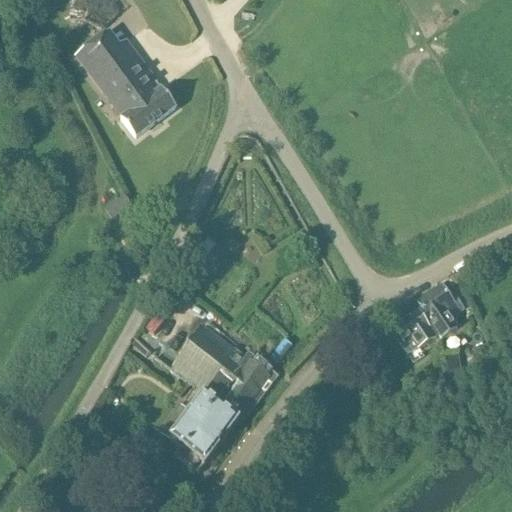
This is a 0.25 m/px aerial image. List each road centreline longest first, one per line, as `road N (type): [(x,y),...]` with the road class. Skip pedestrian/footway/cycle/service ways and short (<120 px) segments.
road 1 (unclassified): [(22,511),(247,99)]
road 2 (unclassified): [(214,511),(271,419),(378,302)]
road 3 (unclassified): [(378,302),(247,99)]
road 4 (unclassified): [(511,232),(378,302)]
